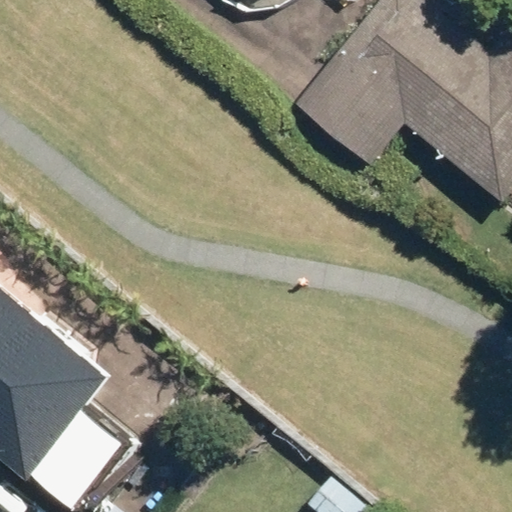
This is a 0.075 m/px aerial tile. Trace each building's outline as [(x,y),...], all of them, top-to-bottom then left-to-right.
[(255,0),(279,20),(295,0),(255,0)] [(511,50),(507,57),(435,0),(389,0),(301,110),(377,171),(412,128),(511,207),(511,50)] [(0,459),(64,511),(94,511),(146,450),(93,407),(116,380),(0,284),(0,459)] [(211,386),(174,357),(156,379),(170,390),(145,423),(168,441),(211,386)] [(263,507),(265,511),(264,511),(318,511),(320,509),(321,504),(322,499),(322,493),(321,488),(319,483),(316,479),(312,475),(308,472),(303,469),(298,468),(293,467),(288,467),(282,468),(278,470),(273,473),(269,477),(266,481),(263,486),(262,491),(261,496),(261,501),(263,507)]
